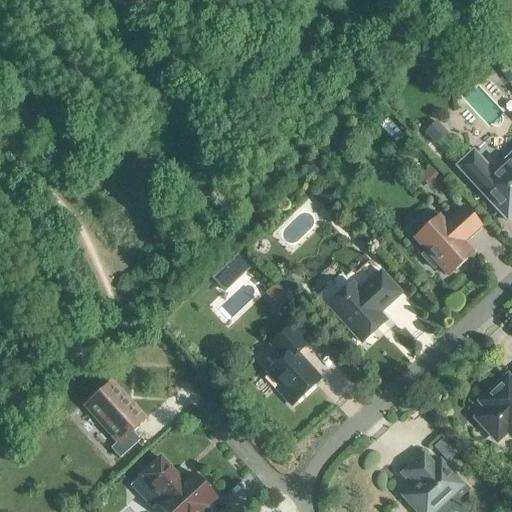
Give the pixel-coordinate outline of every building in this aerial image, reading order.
[(426,135),(447,157),(456,148),(446,137),(448,135),(437,124),(426,135)] [(511,157),(493,175),(474,154),(458,169),(506,221),(511,215),(511,157)] [(462,244),(480,228),(462,208),(444,225),(438,218),(414,240),(426,252),(421,257),(433,270),(438,266),(447,276),(472,254),(462,244)] [(240,273),(228,259),(203,283),(214,296),(240,273)] [(378,314),(400,295),(380,273),(359,292),(351,284),(327,306),(361,344),(385,322),(378,314)] [(278,287),(269,296),(280,308),(289,299),(278,287)] [(276,390),(291,406),(319,381),(295,355),(306,346),(290,328),(271,345),(280,356),(280,362),(268,373),(280,386),(276,390)] [(112,379),(83,406),(116,442),(110,447),(118,457),(138,439),(128,427),(144,416),(112,379)] [(511,384),(507,379),(480,403),(487,410),(476,419),(496,441),(506,432),(511,437),(511,384)] [(195,472),(185,481),(162,455),(138,477),(161,502),(157,506),(162,511),(213,511),(211,510),(221,501),(213,492),(213,490),(206,481),(203,481),(195,472)] [(443,462),(437,468),(426,456),(401,481),(413,493),(403,503),(411,511),(455,511),(474,493),(443,462)]
